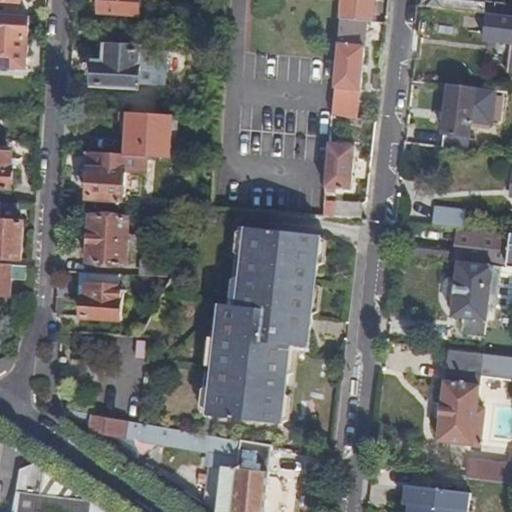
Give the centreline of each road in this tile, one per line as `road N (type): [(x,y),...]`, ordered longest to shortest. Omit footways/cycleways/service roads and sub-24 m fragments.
road 1 (residential): [(350,511),(406,0)]
road 2 (residential): [(0,400),(13,386),(44,301),(60,0)]
road 3 (residential): [(7,421),(155,511)]
